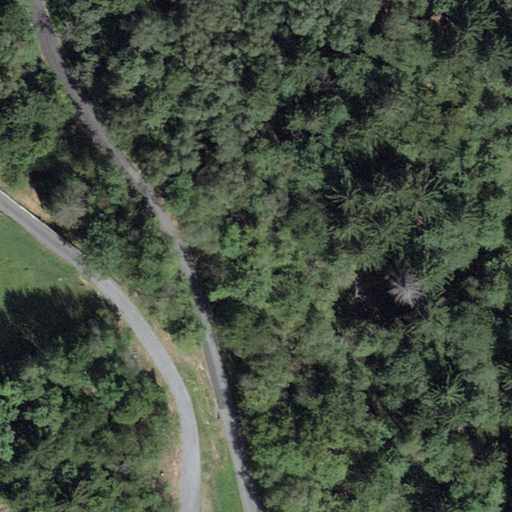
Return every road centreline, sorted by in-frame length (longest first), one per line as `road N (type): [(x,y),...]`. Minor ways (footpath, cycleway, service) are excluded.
road 1 (unclassified): [(254,511),(177,246),(49,42),(33,0)]
road 2 (unclassified): [(0,198),(113,293),(173,382),(188,428),(188,511)]
